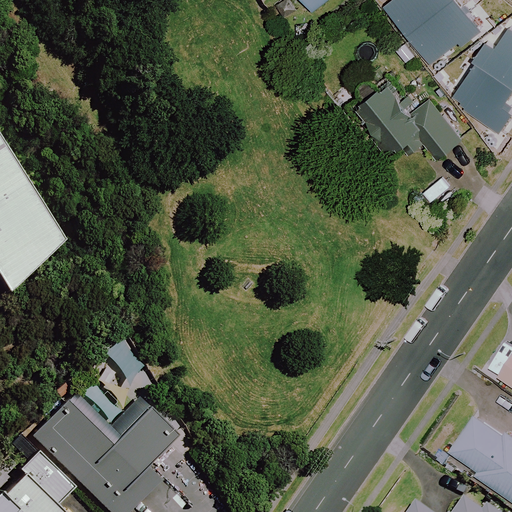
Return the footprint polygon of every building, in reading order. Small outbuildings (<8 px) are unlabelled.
[(306,0),(314,9),(325,0),(306,0)] [(422,46),(456,92),(474,115),(499,96),(482,72),(505,55),(471,10),(422,46)] [(420,107),(389,68),(350,99),(399,162),(427,140),(439,156),(463,138),(432,98),(420,107)] [(0,140),(0,285),(4,292),(60,234),(0,140)] [(511,362),(501,378),(511,385),(511,362)] [(160,446),(128,413),(98,442),(61,405),(29,437),(103,511),(116,511),(142,487),(131,476),(160,446)] [(505,437),(477,417),(453,451),(481,471),(479,474),(511,497),(511,433),(509,431),(505,437)] [(77,489),(39,450),(0,488),(0,511),(59,511),(56,509),(77,489)] [(503,511),(486,500),(478,510),(462,499),(453,511),(429,511),(414,501),(406,511),(503,511)]
